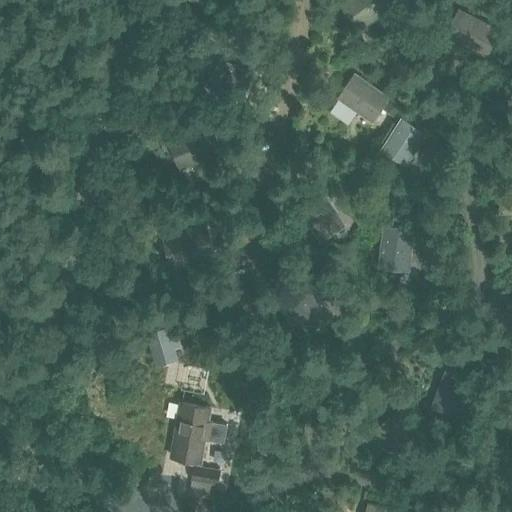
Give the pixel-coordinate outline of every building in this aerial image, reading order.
[(367,22),(395,2),(393,0),(346,0),(342,4),(352,19),(367,22)] [(486,55),(499,28),(459,9),(446,35),(486,55)] [(219,57),(206,83),(240,99),(253,73),(219,57)] [(373,120),(390,96),(356,73),(339,97),(373,120)] [(427,132),(401,116),(381,149),(406,165),(427,132)] [(212,123),(168,141),(179,168),(224,149),(212,123)] [(320,239),(345,223),(326,193),(301,208),(320,239)] [(204,224),(162,236),(171,265),(212,252),(204,224)] [(409,269),(414,228),(384,225),(379,265),(409,269)] [(311,332),(333,313),(309,285),(287,304),(311,332)] [(181,347),(174,325),(146,334),(154,362),(177,355),(175,349),(181,347)] [(459,415),(474,376),(447,366),(432,405),(459,415)] [(181,401),(172,455),(201,460),(205,438),(224,441),(227,423),(208,420),(210,406),(181,401)] [(397,458),(420,440),(397,411),(374,429),(397,458)] [(219,483),(221,468),(194,463),(191,478),(219,483)] [(403,511),(369,503),(366,511),(403,511)]
